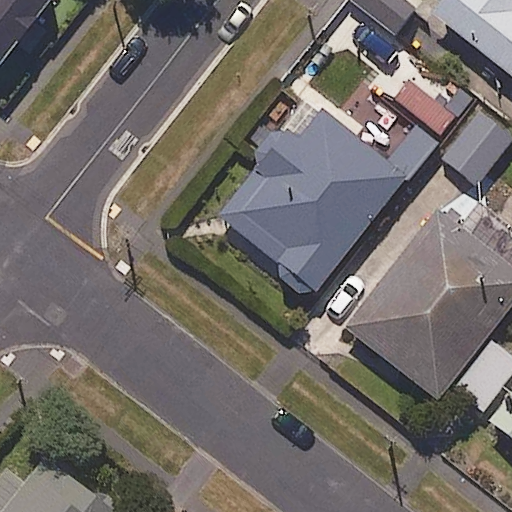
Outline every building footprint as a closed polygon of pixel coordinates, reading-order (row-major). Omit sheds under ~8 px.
[(0,0),(0,18),(14,0),(0,0)] [(416,13),(399,0),(351,0),(347,6),(393,42),(416,13)] [(511,0),(445,0),(428,21),(511,86),(511,0)] [(414,129),(384,168),(310,110),(218,227),(314,302),(406,186),(437,147),(414,129)] [(511,147),(511,140),(479,115),(442,163),(478,191),(511,147)] [(511,228),(485,208),(462,240),(436,220),(346,340),(438,409),(511,311),(511,228)] [(511,379),(511,362),(495,351),(458,403),(483,421),(511,379)] [(511,402),(490,432),(511,448),(511,402)] [(98,511),(46,469),(10,511),(98,511)]
